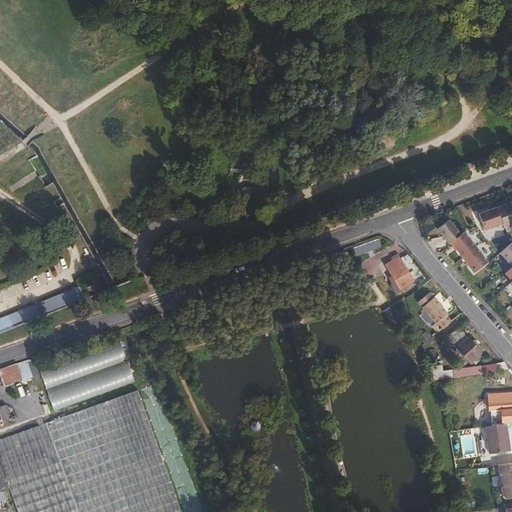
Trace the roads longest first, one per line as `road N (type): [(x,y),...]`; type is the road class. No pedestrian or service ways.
road 1 (tertiary): [(0,360),(394,221)]
road 2 (track): [(352,0),(473,106),(477,124),(279,219)]
road 3 (track): [(115,220),(60,122),(0,65)]
road 4 (residential): [(394,221),(507,350)]
road 5 (tertiary): [(394,221),(511,176)]
